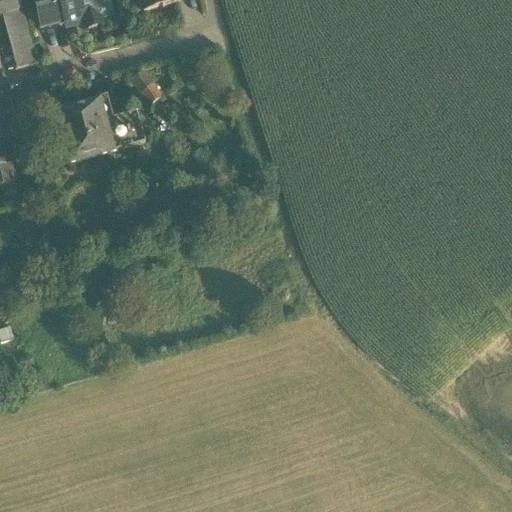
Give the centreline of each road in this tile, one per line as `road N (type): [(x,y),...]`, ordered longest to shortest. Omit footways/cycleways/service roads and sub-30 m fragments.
road 1 (track): [(208,0),(303,311)]
road 2 (residential): [(0,92),(217,31)]
